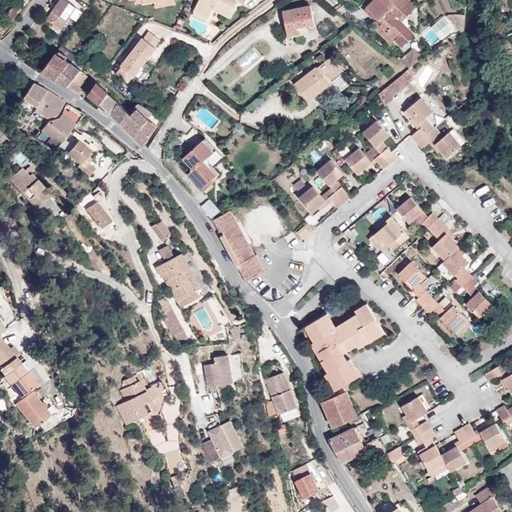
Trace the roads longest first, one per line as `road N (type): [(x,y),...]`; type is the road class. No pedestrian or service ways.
road 1 (residential): [(170,181),(132,165),(115,184),(147,301),(14,239),(1,246),(18,294)]
road 2 (residential): [(511,256),(410,166),(328,228),(331,258)]
road 3 (residential): [(149,159),(215,48),(276,0)]
road 4 (residential): [(348,277),(393,307),(442,363),(467,366),(511,341)]
road 5 (unclassified): [(286,333),(310,380),(326,449),(365,511)]
road 6 (unclassified): [(0,57),(99,116),(149,159)]
road 7 (unclassified): [(170,181),(235,282),(268,314)]
